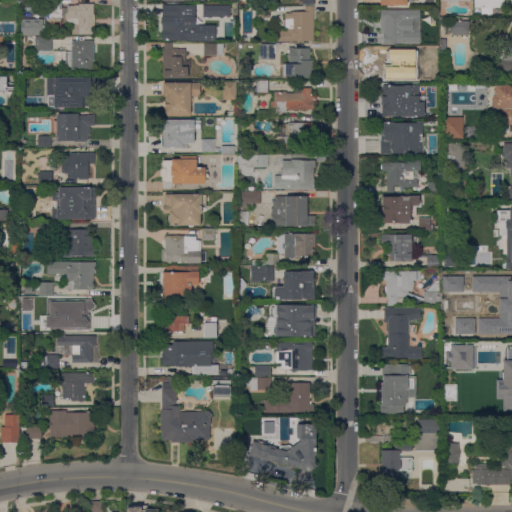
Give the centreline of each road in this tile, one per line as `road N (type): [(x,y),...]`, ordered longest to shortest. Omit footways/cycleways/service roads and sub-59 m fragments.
road 1 (residential): [(347,511),(347,0)]
road 2 (residential): [(130,0),(131,478)]
road 3 (residential): [(0,490),(131,478),(308,511)]
